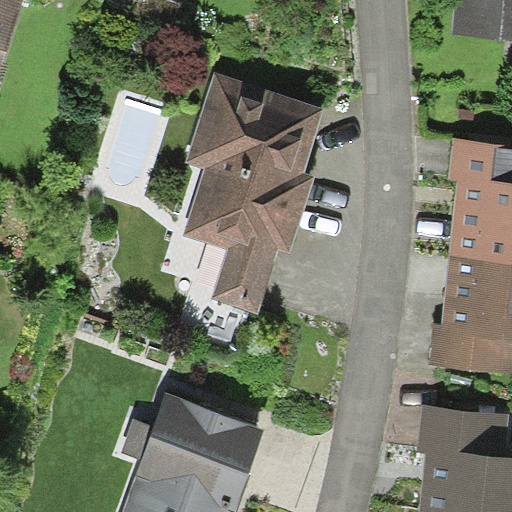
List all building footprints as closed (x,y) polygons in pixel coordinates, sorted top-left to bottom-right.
[(0,0),(0,79),(27,0),(25,0),(0,0)] [(511,41),(511,0),(455,0),(453,37),(511,41)] [(204,171),(183,237),(229,251),(248,257),(252,244),(279,253),(291,257),(316,180),(304,176),(324,112),(214,77),(186,165),(204,171)] [(443,328),(433,327),(429,366),(511,373),(511,150),(453,145),(450,182),(457,183),(443,328)] [(259,316),(279,253),(252,244),(248,257),(229,251),(213,301),(259,316)] [(237,511),(266,433),(167,397),(124,511),(237,511)] [(511,415),(422,407),(418,454),(424,455),(418,511),(511,511),(511,461),(508,461),(511,415)]
